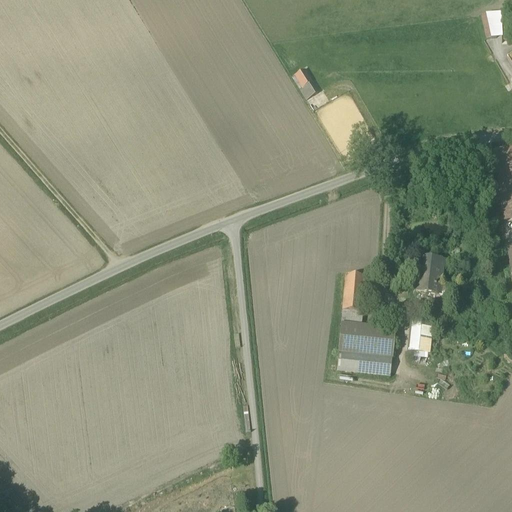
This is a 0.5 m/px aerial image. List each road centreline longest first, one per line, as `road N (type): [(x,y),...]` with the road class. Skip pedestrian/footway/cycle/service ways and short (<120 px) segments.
road 1 (unclassified): [(0,324),(175,243),(410,154),(511,133)]
road 2 (track): [(119,268),(0,132)]
road 3 (unknown): [(375,168),(392,302)]
